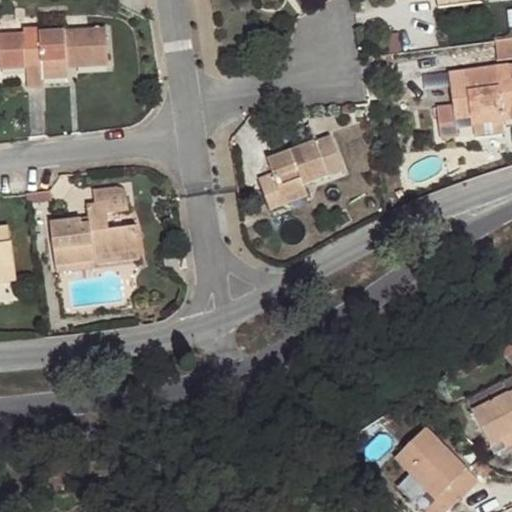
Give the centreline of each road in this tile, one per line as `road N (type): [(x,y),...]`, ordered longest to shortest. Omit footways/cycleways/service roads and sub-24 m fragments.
road 1 (unclassified): [(198,385),(288,351),(511,208)]
road 2 (unclassified): [(511,184),(406,221),(293,283)]
road 3 (unclassified): [(0,406),(198,385)]
road 4 (residential): [(0,154),(187,129)]
road 5 (unclassified): [(181,333),(0,357)]
road 6 (residential): [(187,129),(328,52)]
road 7 (residential): [(170,0),(187,129)]
road 8 (residential): [(187,129),(210,249)]
